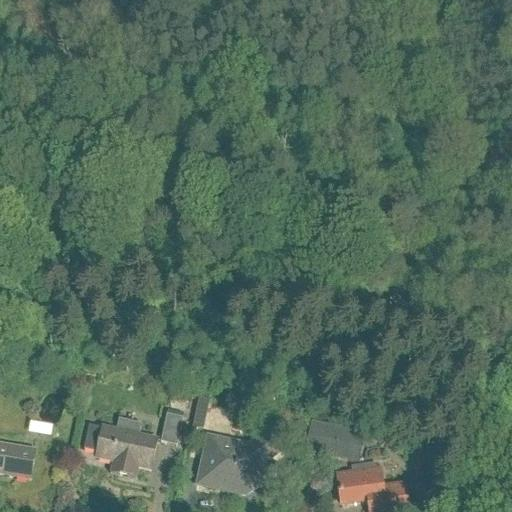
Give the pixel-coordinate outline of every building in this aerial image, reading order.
[(202,432),(205,421),(195,418),(192,430),(202,432)] [(167,419),(161,446),(177,449),(183,422),(167,419)] [(295,425),(293,437),(305,440),(307,428),(295,425)] [(364,438),(311,426),(305,456),(357,468),(364,438)] [(208,459),(202,485),(230,491),(229,497),(245,500),(257,491),(262,468),(292,447),(279,428),(248,450),(208,441),(204,459),(208,459)] [(96,462),(113,465),(110,477),(119,479),(120,476),(127,478),(126,481),(136,483),(138,471),(151,474),(157,444),(103,432),(102,433),(89,430),(84,454),(97,456),(96,462)] [(0,479),(32,484),(37,453),(0,447),(0,479)] [(412,453),(415,482),(428,481),(425,452),(412,453)] [(368,511),(395,511),(396,511),(408,509),(405,487),(383,491),(380,473),(376,473),(352,477),(337,479),(341,508),(368,504),(368,511)]
